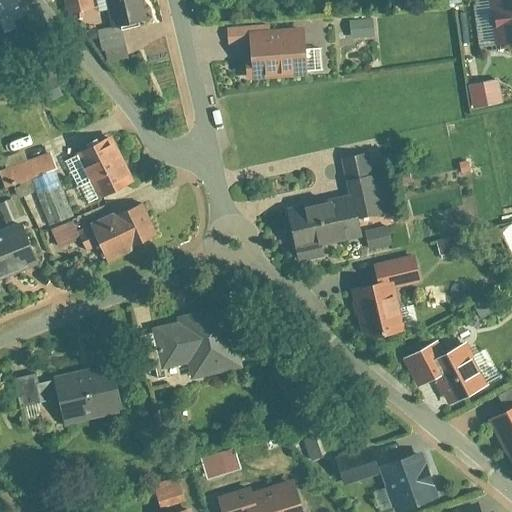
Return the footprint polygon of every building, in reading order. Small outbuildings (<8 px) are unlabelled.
[(138,0),(101,0),(108,31),(143,25),(138,0)] [(511,0),(492,0),(500,53),(511,51),(511,0)] [(300,37),(250,39),(252,80),(302,78),(300,37)] [(65,159),(79,186),(93,179),(101,195),(132,180),(110,137),(65,159)] [(55,174),(49,154),(0,168),(0,173),(5,188),(55,174)] [(369,162),(347,165),(359,223),(395,217),(387,175),(372,179),(369,162)] [(157,234),(142,202),(93,226),(108,258),(157,234)] [(347,206),(288,222),(299,259),(357,242),(347,206)] [(0,280),(38,267),(22,228),(0,235),(0,280)] [(387,233),(368,235),(371,250),(390,247),(387,233)] [(415,265),(376,271),(379,292),(418,287),(415,265)] [(379,292),(352,295),(360,343),(400,338),(393,290),(379,292)] [(242,373),(230,313),(154,326),(163,371),(190,366),(193,382),(242,373)] [(480,392),(461,350),(442,359),(439,349),(411,360),(425,391),(440,386),(449,405),(480,392)] [(118,413),(110,370),(55,382),(64,425),(118,413)] [(511,416),(490,425),(510,469),(511,468),(511,416)] [(419,456),(379,467),(391,511),(392,511),(433,500),(419,456)] [(251,492),(217,503),(220,511),(301,511),(295,487),(254,499),(251,492)]
